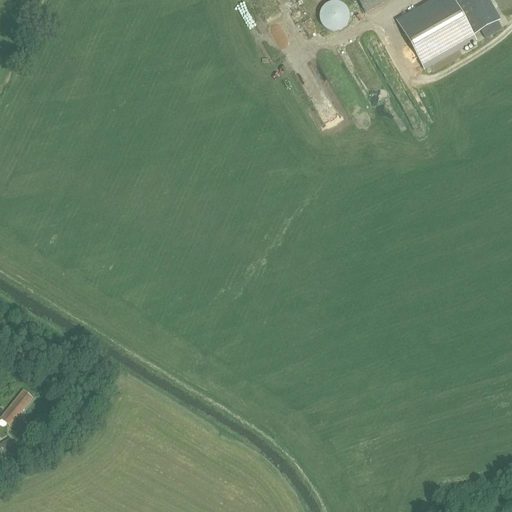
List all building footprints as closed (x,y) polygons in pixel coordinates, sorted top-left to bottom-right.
[(357,0),(365,14),(389,0),(357,0)] [(472,36),(451,0),(437,0),(396,24),(425,74),(477,44),(472,36)] [(497,22),(500,20),(488,0),(451,0),(472,36),(480,32),(497,22)] [(501,29),(497,22),(480,32),(484,39),(501,29)] [(301,50),(295,52),(297,58),(303,56),(301,50)] [(298,98),(290,81),(282,85),(290,102),(298,98)] [(309,123),(315,120),(310,111),(305,114),(309,123)] [(0,419),(10,428),(17,419),(33,399),(30,396),(23,390),(0,418),(0,419)] [(19,455),(10,439),(0,445),(9,461),(19,455)]
